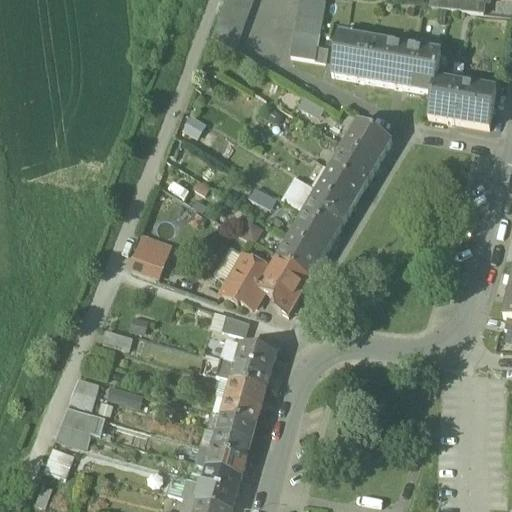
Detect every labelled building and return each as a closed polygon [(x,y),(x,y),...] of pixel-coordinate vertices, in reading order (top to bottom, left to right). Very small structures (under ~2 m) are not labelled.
[(231,0),(227,0),(224,10),(246,18),(251,7),(231,0)] [(301,0),(299,11),(323,15),(326,0),(301,0)] [(430,0),(430,11),(484,17),(485,6),(480,5),(481,0),(430,0)] [(224,10),(220,21),(242,29),(246,18),(224,10)] [(299,11),(297,23),(321,27),(323,15),(299,11)] [(220,21),(215,32),(238,41),(242,29),(220,21)] [(297,23),(295,35),(319,39),(321,27),(297,23)] [(233,54),(238,41),(215,32),(213,39),(212,41),(233,54)] [(295,35),(293,47),(317,52),(317,51),(319,39),(295,35)] [(333,79),(433,97),(435,83),(440,58),(340,39),(333,79)] [(315,64),(317,52),(293,47),(290,60),(315,64)] [(315,64),(326,67),(328,53),(317,51),(317,52),(315,64)] [(428,121),(455,126),(462,88),(435,83),(433,97),(428,121)] [(495,94),(462,88),(455,126),(489,132),(495,94)] [(180,134),(195,141),(202,126),(187,119),(180,134)] [(357,127),(344,150),(377,170),(391,147),(357,127)] [(344,150),(330,173),(364,193),(377,170),(344,150)] [(330,173),(317,196),(350,215),(364,193),(330,173)] [(251,191),(246,203),(270,213),(275,201),(251,191)] [(317,196),(304,218),(337,238),(350,215),(317,196)] [(304,218),(290,241),(324,261),(337,238),(304,218)] [(310,283),(324,261),(290,241),(277,263),(310,283)] [(144,242),(140,253),(164,262),(168,251),(144,242)] [(132,276),(156,284),(164,262),(140,253),(132,276)] [(253,314),(263,296),(259,293),(271,274),(245,259),(244,260),(246,262),(224,299),(222,297),(222,299),(238,308),(240,306),(253,314)] [(244,260),(222,297),(224,299),(246,262),(244,260)] [(277,263),(271,274),(259,293),(263,296),(278,305),(275,309),(277,315),(288,322),(294,314),(311,284),(310,283),(277,263)] [(511,299),(508,299),(503,321),(507,321),(511,322),(511,299)] [(222,335),(245,342),(248,328),(226,321),(222,335)] [(134,336),(140,337),(144,325),(138,324),(134,336)] [(106,349),(123,354),(126,343),(109,338),(106,349)] [(221,364),(236,368),(241,350),(226,345),(221,364)] [(275,359),(241,350),(236,368),(270,377),(275,359)] [(92,352),(87,363),(109,369),(112,358),(95,353),(92,352)] [(106,379),(109,369),(87,363),(83,373),(106,379)] [(217,381),(231,385),(236,368),(221,364),(217,381)] [(270,377),(236,368),(231,385),(265,395),(270,378),(270,377)] [(78,385),(73,396),(96,403),(99,391),(78,385)] [(231,385),(227,403),(260,412),(265,395),(231,385)] [(91,420),(96,403),(73,396),(67,413),(91,420)] [(227,403),(222,420),(255,429),(260,412),(227,403)] [(105,424),(91,420),(67,413),(60,429),(91,439),(100,442),(105,424)] [(222,420),(217,437),(250,447),(255,429),(222,420)] [(87,451),(91,439),(60,429),(55,442),(87,451)] [(217,437),(212,455),(245,464),(250,447),(217,437)] [(48,451),(40,472),(66,482),(74,461),(48,451)] [(212,455),(207,472),(241,481),(245,464),(212,455)] [(187,485),(189,485),(202,489),(207,472),(192,468),(187,485)] [(207,472),(202,489),(236,499),(241,481),(207,472)] [(184,503),(185,503),(197,506),(202,489),(189,485),(184,503)] [(202,489),(197,506),(216,511),(231,511),(236,499),(202,489)] [(34,509),(41,511),(44,511),(51,494),(41,490),(34,509)] [(195,511),(197,506),(185,503),(182,511),(195,511)]
